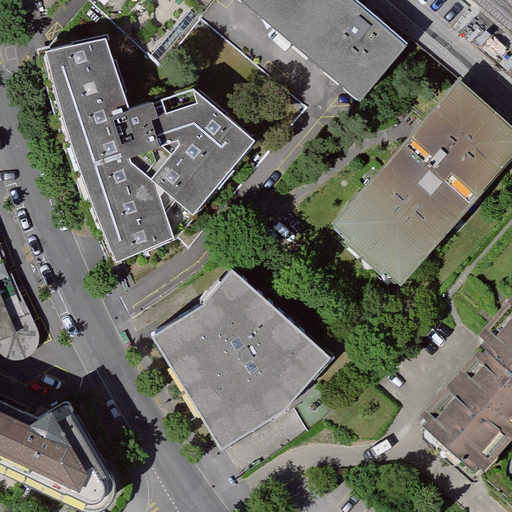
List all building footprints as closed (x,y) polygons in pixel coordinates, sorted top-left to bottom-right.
[(244,0),(365,98),(402,54),(396,49),(401,44),(382,29),(360,11),(347,0),(244,0)] [(136,261),(193,236),(173,181),(213,213),(272,138),(210,86),(146,107),(120,34),(60,48),(83,122),(100,172),(136,261)] [(348,239),(383,270),(387,266),(403,280),(511,158),(511,130),(463,87),(459,92),(455,89),(337,220),(353,234),(348,239)] [(290,406),(337,354),(236,264),(206,300),(154,331),(225,446),(290,406)] [(0,278),(0,344),(23,335),(0,278)] [(511,304),(483,337),(489,342),(511,361),(511,304)] [(511,361),(489,342),(424,415),(431,421),(426,427),(475,471),(479,467),(484,472),(511,440),(511,361)] [(33,427),(0,411),(0,468),(87,509),(97,511),(107,510),(114,506),(118,501),(121,492),(120,486),(117,479),(66,406),(33,427)]
